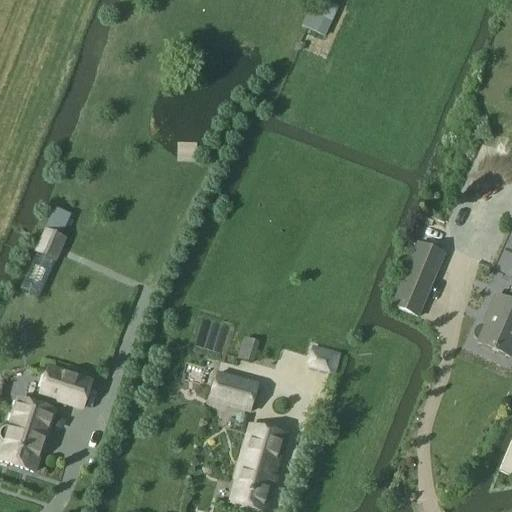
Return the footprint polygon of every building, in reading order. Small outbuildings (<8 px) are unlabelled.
[(336,10),(321,3),(314,0),(302,28),(307,30),(324,37),(336,10)] [(473,112),(472,112),(470,112),(469,112),(468,112),(467,113),(466,114),(465,115),(465,116),(465,117),(465,118),(465,120),(466,121),(466,122),(467,122),(469,123),(470,123),(471,123),(472,123),(473,123),(474,122),(475,121),(476,120),(476,119),(477,118),(477,117),(476,115),(476,114),(475,113),(474,112),(473,112)] [(54,211),(45,230),(61,236),(69,218),(54,211)] [(511,263),(511,261),(511,241),(503,259),(511,263)] [(417,319),(443,257),(417,246),(391,309),(417,319)] [(38,298),(54,262),(35,254),(20,290),(38,298)] [(477,344),(477,345),(508,359),(511,350),(511,289),(506,303),(497,299),(484,329),(480,328),(476,329),(473,333),(472,337),(474,341),(477,344)] [(256,344),(248,342),(242,362),(250,365),(256,344)] [(335,373),(337,350),(308,347),(306,370),(335,373)] [(81,410),(89,384),(48,371),(36,408),(18,402),(9,429),(4,428),(0,430),(0,444),(3,447),(0,456),(0,463),(32,474),(56,402),(81,410)] [(249,416),(258,386),(216,374),(207,404),(249,416)] [(252,511),(264,511),(285,437),(251,427),(235,482),(236,482),(229,505),(252,511)]
